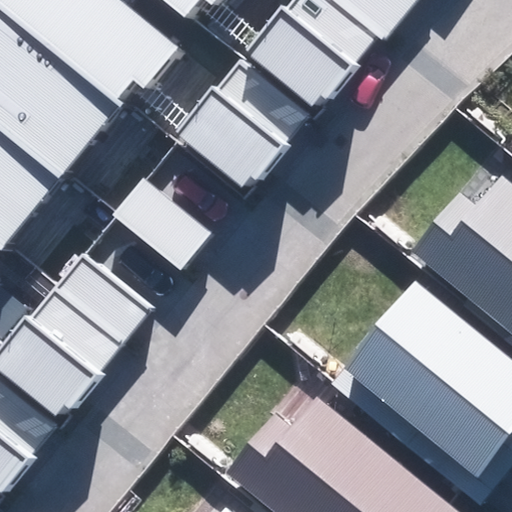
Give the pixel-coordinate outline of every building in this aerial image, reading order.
[(0,0),(0,248),(0,249),(134,81),(144,89),(177,48),(123,6),(127,0),(0,0)] [(167,0),(185,13),(195,0),(207,0),(215,6),(220,0),(167,0)] [(287,0),(245,51),(315,109),(378,33),(384,39),(416,0),(287,0)] [(174,138),(244,194),(309,114),(238,58),(174,138)] [(511,184),(501,175),(475,206),(460,194),(411,254),(511,337),(511,184)] [(113,215),(181,271),(211,233),(143,178),(113,215)] [(0,355),(0,487),(149,310),(84,256),(0,355)] [(342,368),(476,476),(504,442),(511,448),(511,446),(511,358),(414,280),(342,368)] [(463,511),(320,393),(294,424),(280,412),(230,472),(278,511),(463,511)]
